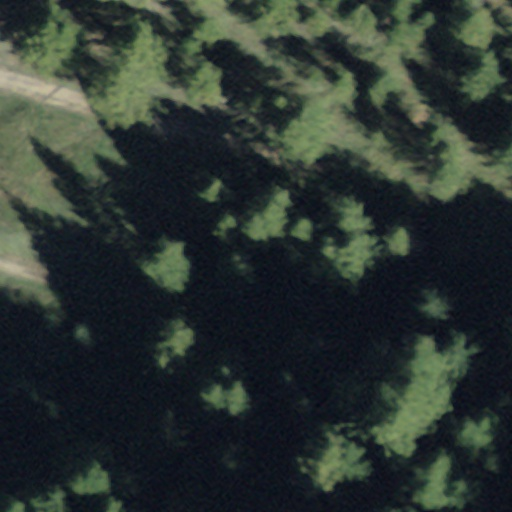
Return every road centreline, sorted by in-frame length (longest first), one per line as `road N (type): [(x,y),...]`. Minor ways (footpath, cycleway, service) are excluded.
road 1 (track): [(0,80),(511,234)]
road 2 (track): [(0,464),(98,401),(130,348),(125,317),(113,304),(0,263)]
road 3 (track): [(511,354),(335,511)]
